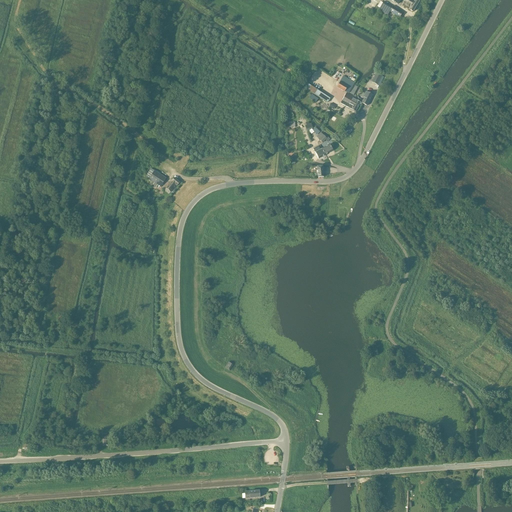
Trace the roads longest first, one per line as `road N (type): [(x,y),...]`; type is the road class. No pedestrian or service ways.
road 1 (unclassified): [(286,441),(274,415),(213,387),(182,353),(182,223),(214,189),(331,182),(353,171),(443,0)]
road 2 (unclassified): [(511,18),(406,154),(375,209),(408,263),(387,332),(472,406),(479,506)]
road 3 (unclassified): [(0,461),(286,441)]
road 4 (track): [(0,335),(32,337),(85,100)]
